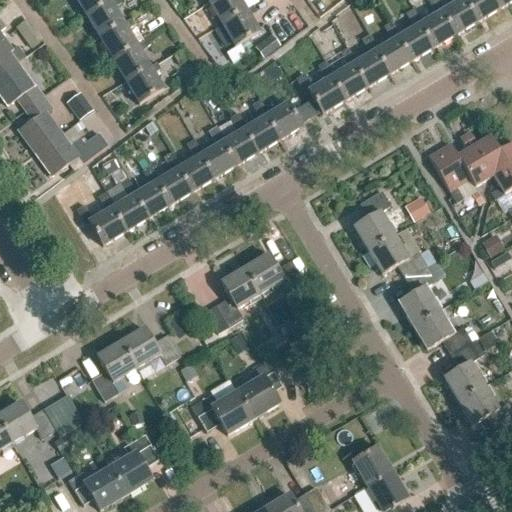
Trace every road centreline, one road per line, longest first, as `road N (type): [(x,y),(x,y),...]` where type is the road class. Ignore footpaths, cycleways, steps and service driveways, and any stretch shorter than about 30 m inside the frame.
road 1 (residential): [(48,318),(280,185)]
road 2 (residential): [(280,185),(503,53)]
road 3 (residential): [(176,511),(395,379)]
road 4 (residential): [(395,379),(280,185)]
road 5 (residential): [(125,142),(19,0)]
road 6 (residential): [(473,511),(395,379)]
